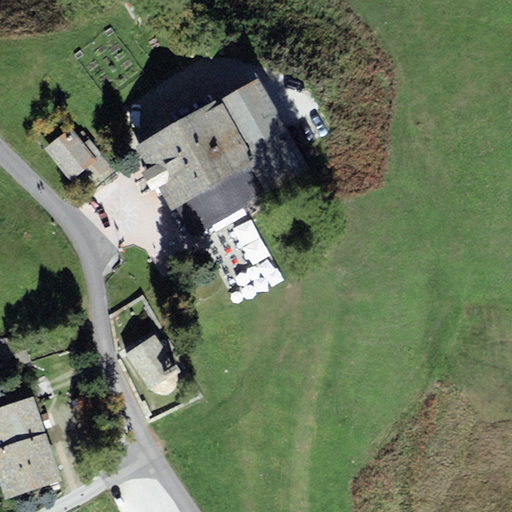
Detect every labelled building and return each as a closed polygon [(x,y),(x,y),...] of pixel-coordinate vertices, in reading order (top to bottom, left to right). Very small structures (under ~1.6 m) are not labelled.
[(134,143),(170,209),(176,206),(192,236),(250,205),(248,201),(310,168),(259,75),(134,143)] [(70,129),(46,148),(72,180),(96,161),(70,129)] [(176,374),(179,372),(155,336),(141,346),(127,355),(151,391),(153,390),(157,393),(162,394),(166,394),(170,392),(174,389),(176,386),(177,381),(177,377),(176,374)] [(0,447),(45,432),(33,396),(0,407),(0,447)] [(61,479),(45,432),(0,447),(0,483),(5,498),(61,479)]
